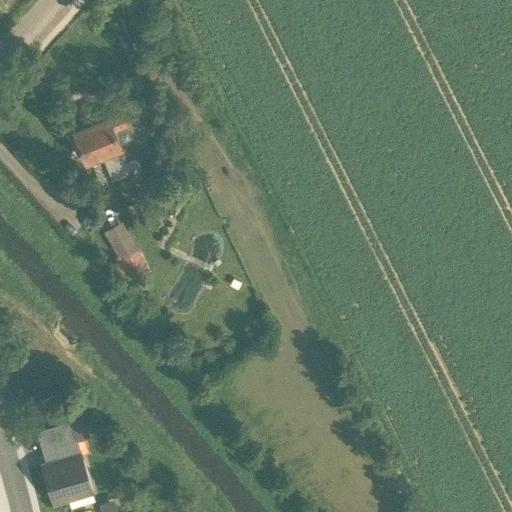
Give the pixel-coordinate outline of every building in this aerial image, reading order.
[(147,85),(139,73),(123,83),(131,95),(147,85)] [(188,125),(178,103),(165,109),(175,131),(188,125)] [(91,159),(101,185),(114,179),(103,154),(120,147),(125,158),(134,154),(140,156),(146,154),(147,148),(145,142),(140,140),(138,136),(137,137),(126,107),(73,129),(87,161),(91,159)] [(154,141),(160,156),(179,148),(173,133),(154,141)] [(122,218),(101,229),(125,275),(146,265),(122,218)] [(51,451),(54,462),(42,466),(55,509),(71,504),(73,510),(96,503),(94,497),(95,496),(79,442),(91,438),(84,416),(73,419),(74,423),(38,434),(43,453),(51,451)] [(101,501),(103,511),(117,511),(114,498),(101,501)]
